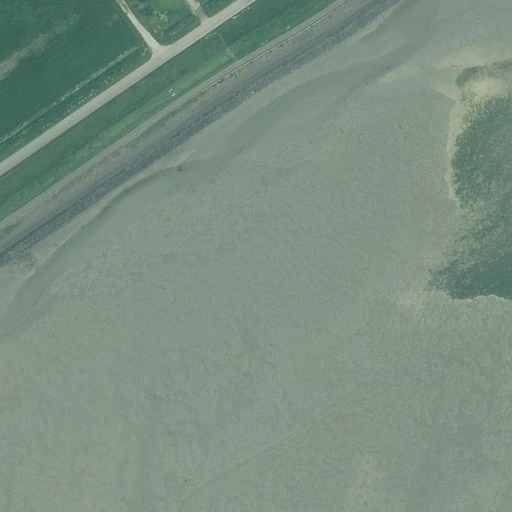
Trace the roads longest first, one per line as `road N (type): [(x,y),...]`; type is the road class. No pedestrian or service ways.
road 1 (unclassified): [(0,232),(197,93),(347,0)]
road 2 (unclassified): [(0,168),(239,0)]
